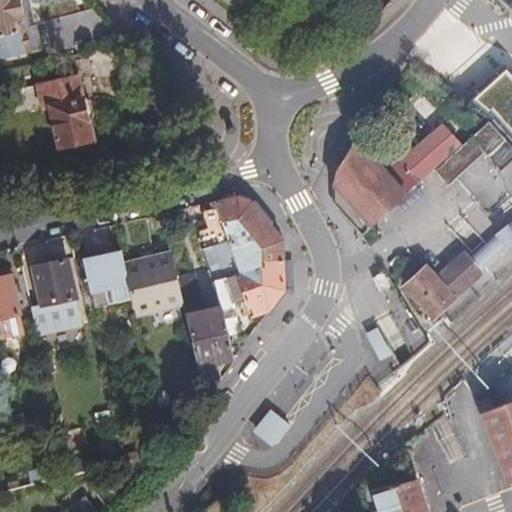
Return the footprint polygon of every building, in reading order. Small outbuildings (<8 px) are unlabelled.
[(0,0),(0,58),(33,52),(28,28),(18,29),(13,9),(11,0),(0,0)] [(87,79),(81,57),(57,62),(63,83),(35,89),(41,113),(46,111),(56,150),(88,144),(83,126),(86,120),(85,111),(84,104),(78,101),(74,82),(87,79)] [(511,147),(491,123),(436,171),(450,186),(485,155),(502,175),(511,165),(511,147)] [(446,126),(404,167),(420,184),(463,143),(446,126)] [(364,237),(410,196),(408,193),(420,184),(404,167),(392,156),(383,168),(357,142),(339,170),(335,188),(337,208),(364,237)] [(429,198),(422,190),(399,210),(406,218),(429,198)] [(234,277),(284,261),(284,242),(248,204),(237,198),(215,203),(216,209),(234,277)] [(234,277),(216,209),(200,212),(204,230),(196,232),(203,251),(208,250),(219,281),(234,277)] [(511,245),(511,227),(485,252),(494,261),(511,245)] [(441,278),(428,265),(399,289),(423,331),(488,272),(471,252),(441,278)] [(95,293),(131,284),(128,270),(123,254),(105,258),(88,263),(95,293)] [(39,333),(82,323),(68,260),(52,264),(35,268),(43,305),(32,307),(39,333)] [(131,284),(139,320),(187,310),(185,301),(175,261),(154,266),(144,268),(144,266),(128,270),(131,284)] [(252,315),(268,311),(285,289),(284,261),(234,277),(219,281),(224,307),(247,302),(252,315)] [(0,315),(21,311),(12,273),(0,276),(0,315)] [(383,273),(373,279),(380,291),(390,285),(383,273)] [(187,310),(208,397),(222,376),(229,366),(236,357),(224,307),(203,311),(200,297),(185,301),(187,310)] [(0,315),(0,341),(18,337),(17,332),(25,330),(21,311),(0,315)] [(488,451),(502,487),(511,482),(511,401),(487,412),(483,400),(470,405),(488,451)] [(269,410),(251,430),(272,449),(290,429),(269,410)] [(79,473),(115,464),(113,456),(101,459),(100,455),(76,460),(79,473)] [(421,511),(418,502),(412,483),(367,497),(371,511),(421,511)] [(67,511),(98,511),(84,496),(67,511)]
